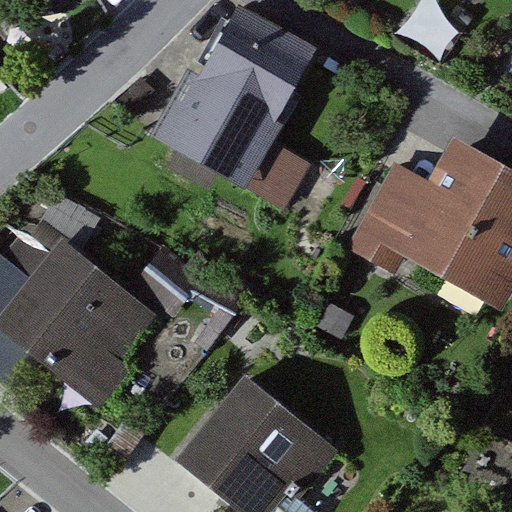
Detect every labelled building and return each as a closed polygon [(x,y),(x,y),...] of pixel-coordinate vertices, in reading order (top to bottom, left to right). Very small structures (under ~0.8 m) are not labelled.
[(318,65),(246,14),(160,130),(238,191),(318,65)] [(511,306),(511,174),(461,144),(437,183),(412,169),(365,247),(499,328),(511,306)] [(168,313),(66,233),(1,315),(103,395),(168,313)] [(0,249),(0,271),(10,257),(0,249)] [(287,511),(342,445),(258,376),(191,459),(255,511),(287,511)]
